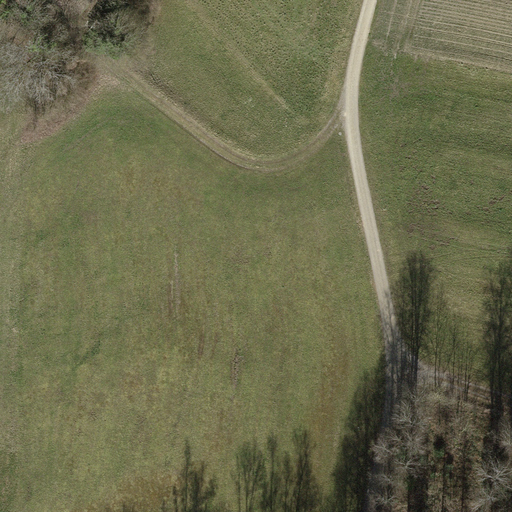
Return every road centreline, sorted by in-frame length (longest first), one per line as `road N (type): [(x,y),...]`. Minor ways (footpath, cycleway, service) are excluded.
road 1 (track): [(26,0),(233,159),(266,166),(294,160),(319,143),(353,96)]
road 2 (track): [(396,356),(353,96)]
road 3 (track): [(368,511),(384,460),(396,356)]
road 4 (track): [(511,398),(396,356)]
